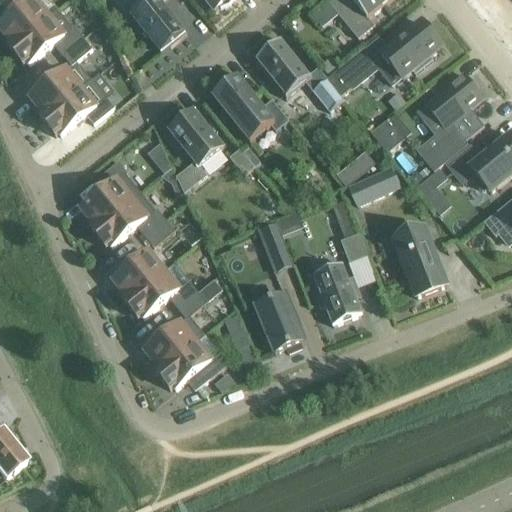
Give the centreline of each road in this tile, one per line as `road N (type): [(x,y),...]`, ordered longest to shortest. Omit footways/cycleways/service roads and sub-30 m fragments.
road 1 (residential): [(511,297),(242,408),(168,430),(144,419),(41,196)]
road 2 (residential): [(41,196),(292,0)]
